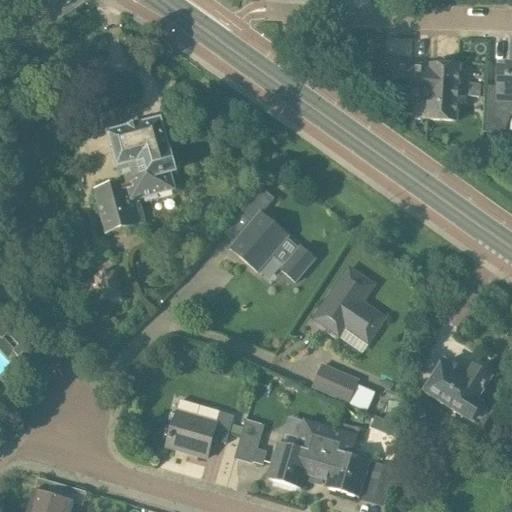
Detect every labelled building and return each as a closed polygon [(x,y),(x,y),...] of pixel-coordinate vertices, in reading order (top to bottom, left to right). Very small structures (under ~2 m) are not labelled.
[(405,101),(405,113),(413,114),(413,118),(428,119),(428,121),(456,123),(459,84),(463,84),(463,76),(459,75),(460,68),(407,64),(407,65),(392,64),(392,68),(391,68),(389,98),(390,98),(390,100),(405,101)] [(511,65),(507,65),(507,68),(498,68),(498,110),(487,109),(486,134),(499,135),(499,134),(507,135),(509,107),(511,106),(511,65)] [(480,85),(470,85),(469,97),(480,98),(480,85)] [(96,193),(108,235),(146,225),(139,202),(175,192),(171,176),(176,175),(181,170),(177,156),(170,154),(161,123),(131,131),(123,129),(117,131),(111,137),(109,137),(122,186),(96,193)] [(252,225),(230,251),(257,274),(271,258),(284,269),(281,273),(295,284),(315,261),(301,249),(299,251),(287,240),(288,238),(262,216),(274,201),(262,190),(241,215),(252,225)] [(93,277),(100,301),(101,303),(100,303),(111,300),(112,305),(123,303),(121,297),(122,297),(116,272),(111,273),(110,271),(99,274),(99,276),(93,277)] [(372,287),(349,271),(315,321),(338,337),(344,328),(368,344),(384,321),(360,305),(372,287)] [(12,351),(14,353),(17,357),(29,346),(1,317),(0,317),(0,339),(1,340),(6,334),(17,345),(12,351)] [(424,394),(463,419),(455,433),(474,445),(494,414),(477,403),(492,380),(474,369),(469,378),(445,362),(424,394)] [(319,364),(310,391),(368,410),(374,391),(357,385),(360,377),(319,364)] [(177,413),(167,448),(207,460),(212,441),(226,445),(234,417),(220,413),(217,425),(177,413)] [(235,460),(252,465),(253,463),(263,466),(267,453),(258,451),(264,427),(245,421),(235,460)] [(335,431),(303,422),(295,449),(278,444),(267,481),(301,491),(305,475),(317,479),(326,446),(331,448),(335,431)] [(326,446),(317,479),(328,482),(325,490),(359,499),(369,462),(353,458),(358,438),(355,436),(356,430),(342,425),(340,432),(335,431),(331,448),(326,446)] [(28,511),(71,511),(74,505),(83,507),(86,494),(51,484),(48,496),(34,492),(28,511)]
